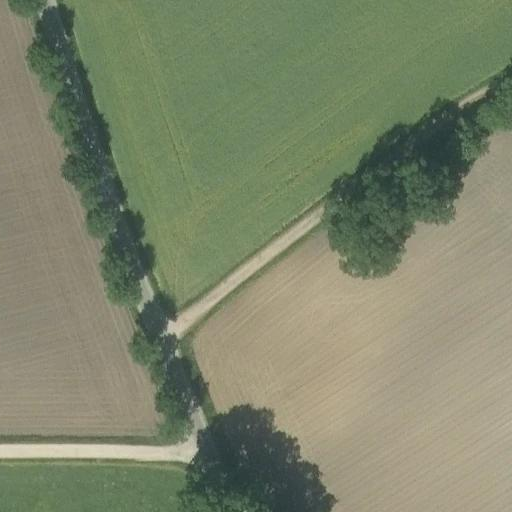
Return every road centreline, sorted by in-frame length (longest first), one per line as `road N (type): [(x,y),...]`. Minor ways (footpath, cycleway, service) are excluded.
road 1 (unclassified): [(236,511),(160,341),(47,0)]
road 2 (track): [(0,453),(206,453)]
